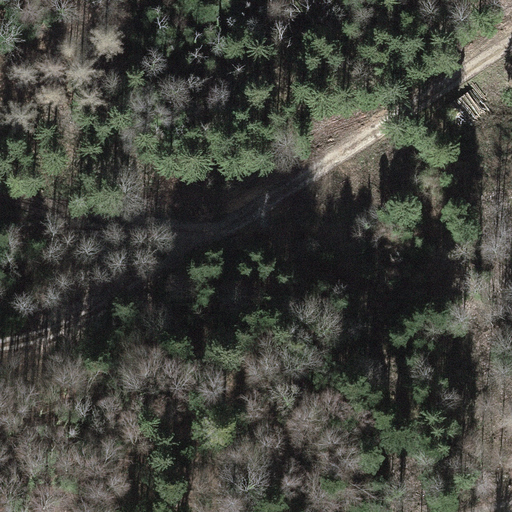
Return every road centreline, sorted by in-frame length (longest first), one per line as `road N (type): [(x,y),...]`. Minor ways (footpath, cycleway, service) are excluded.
road 1 (track): [(0,340),(130,288),(511,39)]
road 2 (track): [(220,225),(76,219),(0,190)]
